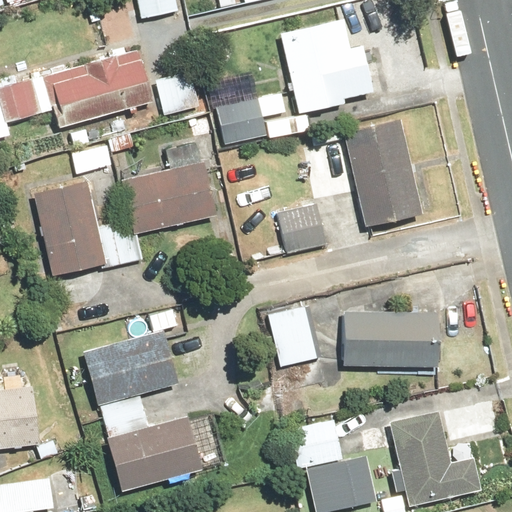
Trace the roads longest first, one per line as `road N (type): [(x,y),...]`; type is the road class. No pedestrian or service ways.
road 1 (unknown): [(511,227),(240,277)]
road 2 (residential): [(511,141),(481,0)]
